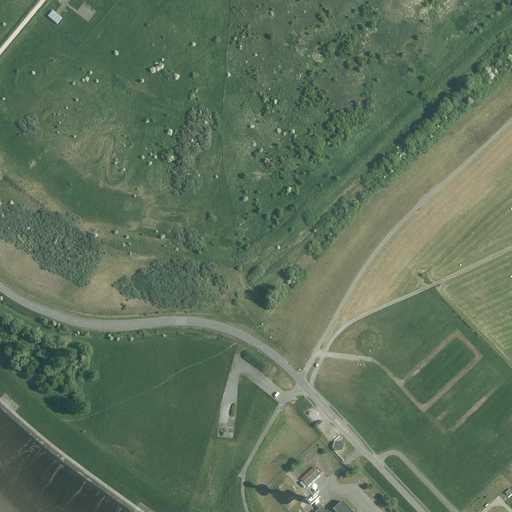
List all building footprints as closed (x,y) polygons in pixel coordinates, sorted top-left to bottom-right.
[(54,10),(49,16),(58,24),(63,18),(54,10)] [(344,448),(341,444),(335,445),(333,451),(337,455),(343,454),(344,448)] [(321,477),(317,472),(304,485),(308,489),(321,477)] [(316,500),(306,508),(309,511),(314,511),(317,509),(320,506),(321,505),(316,500)] [(352,511),(344,503),(338,508),(336,506),(328,511),(325,511),(320,506),(317,509),(319,511),(352,511)]
